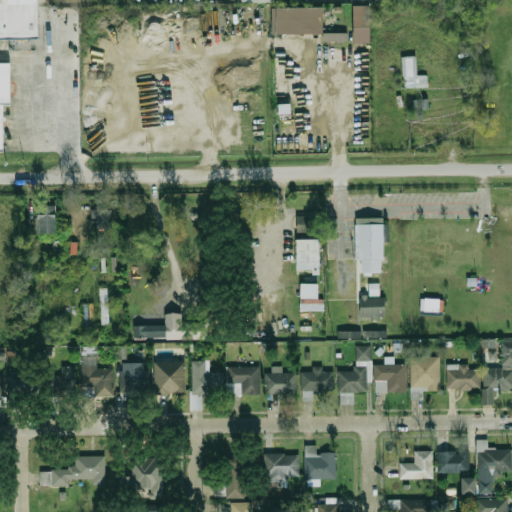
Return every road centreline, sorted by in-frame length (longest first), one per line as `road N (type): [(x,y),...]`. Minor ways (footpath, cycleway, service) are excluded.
road 1 (residential): [(0,178),(511,168)]
road 2 (residential): [(0,427),(511,420)]
road 3 (track): [(336,146),(334,80),(298,43),(132,47),(130,127),(83,155)]
